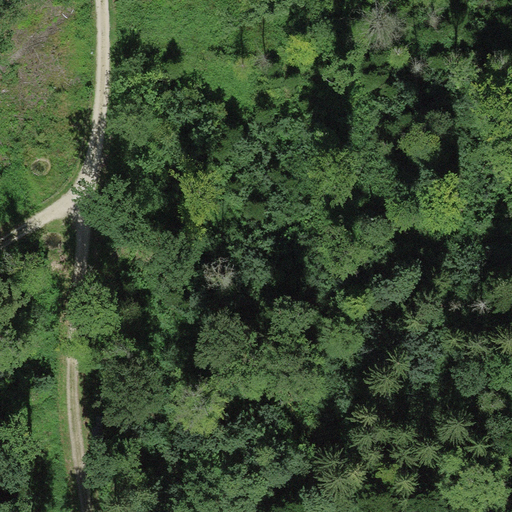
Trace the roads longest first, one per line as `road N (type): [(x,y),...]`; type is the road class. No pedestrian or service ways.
road 1 (track): [(93,178),(72,413),(81,511)]
road 2 (track): [(103,0),(93,178)]
